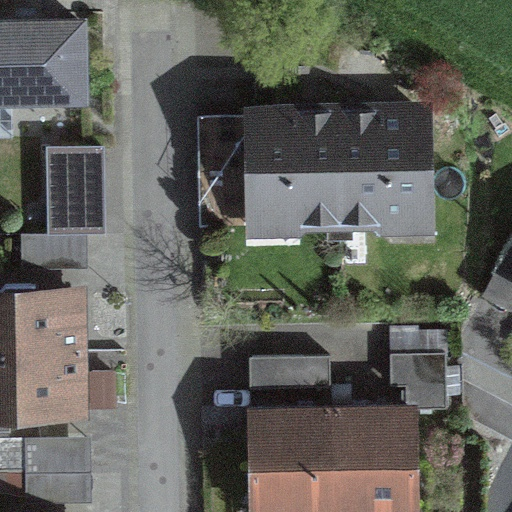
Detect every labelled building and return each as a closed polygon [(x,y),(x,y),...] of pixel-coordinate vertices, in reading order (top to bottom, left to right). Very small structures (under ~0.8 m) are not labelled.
[(80,21),(0,22),(0,96),(82,95),(80,21)] [(338,112),(340,217),(372,217),(380,224),(396,208),(424,208),(422,110),(338,112)] [(299,226),(307,217),(340,217),(338,112),(253,113),(255,211),(284,210),(299,226)] [(120,157),(61,158),(62,242),(81,242),(121,242),(120,157)] [(81,271),(81,242),(62,242),(21,242),(21,271),(81,271)] [(0,351),(76,350),(75,293),(35,294),(35,283),(6,284),(0,289),(0,351)] [(77,407),(76,350),(0,351),(0,410),(9,418),(37,418),(37,408),(77,407)] [(414,511),(412,406),(332,407),(334,511),(414,511)] [(334,511),(332,407),(252,409),(253,511),(334,511)] [(86,444),(25,444),(26,475),(86,475),(86,444)] [(86,475),(26,475),(26,506),(86,507),(86,475)]
